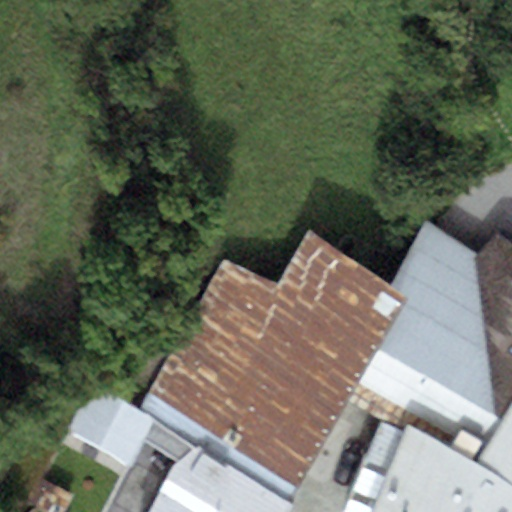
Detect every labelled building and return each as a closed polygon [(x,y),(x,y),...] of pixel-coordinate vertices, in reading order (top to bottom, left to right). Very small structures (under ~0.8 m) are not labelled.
[(433,224),(396,283),(495,350),(511,315),(511,238),(501,232),(482,254),(433,224)] [(396,283),(312,229),(282,281),(227,262),(146,407),(153,413),(194,438),(280,484),(337,379),(343,376),(396,283)] [(511,315),(495,350),(396,283),(343,376),(411,416),(480,453),(511,398),(511,315)] [(146,407),(108,385),(79,405),(70,424),(93,436),(66,489),(41,475),(29,497),(59,511),(99,511),(129,454),(131,456),(153,413),(146,407)] [(363,459),(345,507),(354,511),(511,511),(511,398),(480,453),(411,416),(405,423),(384,416),(366,460),(363,459)] [(280,484),(194,438),(179,455),(148,511),(275,511),(287,488),(280,484)]
